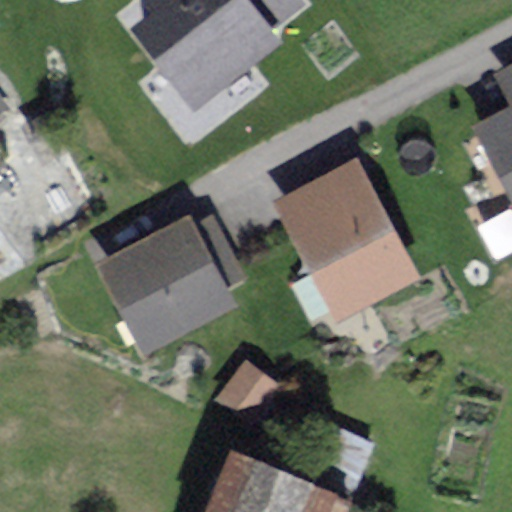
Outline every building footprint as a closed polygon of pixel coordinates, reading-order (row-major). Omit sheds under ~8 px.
[(117,0),(113,3),(190,103),(316,6),(311,0),(117,0)] [(453,155),(503,252),(511,247),(511,77),(466,101),(485,139),(453,155)] [(247,230),(309,346),(387,305),(325,189),(247,230)] [(74,288),(119,376),(211,328),(166,241),(74,288)] [(318,511),(320,509),(207,464),(187,511),(318,511)]
